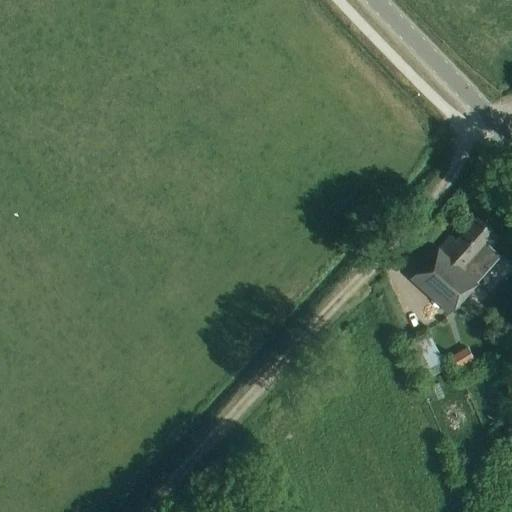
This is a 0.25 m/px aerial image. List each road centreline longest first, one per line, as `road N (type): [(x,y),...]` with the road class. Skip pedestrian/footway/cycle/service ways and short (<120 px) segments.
road 1 (track): [(146,511),(454,177),(477,136)]
road 2 (tertiary): [(374,0),(511,143)]
